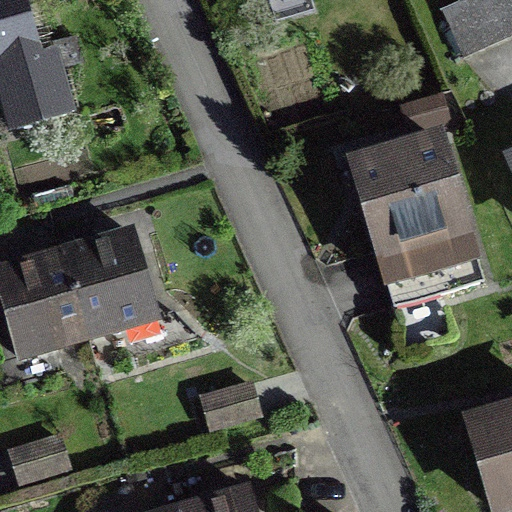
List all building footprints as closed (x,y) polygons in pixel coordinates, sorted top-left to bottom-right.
[(46,62),(36,65),(17,0),(0,0),(0,88),(14,135),(64,121),(46,62)] [(460,62),(511,38),(511,0),(475,0),(439,16),(460,62)] [(439,149),(406,159),(404,153),(378,161),(379,167),(350,175),(388,303),(432,290),(435,301),(479,288),(439,149)] [(154,323),(130,239),(60,259),(85,343),(154,323)] [(0,308),(16,362),(85,343),(60,259),(0,277),(0,308)] [(208,435),(256,421),(247,389),(199,403),(208,435)] [(511,414),(493,420),(495,424),(466,433),(489,511),(496,511),(511,507),(511,414)] [(56,443),(8,458),(17,489),(65,474),(56,443)] [(194,511),(249,511),(245,497),(194,511)]
